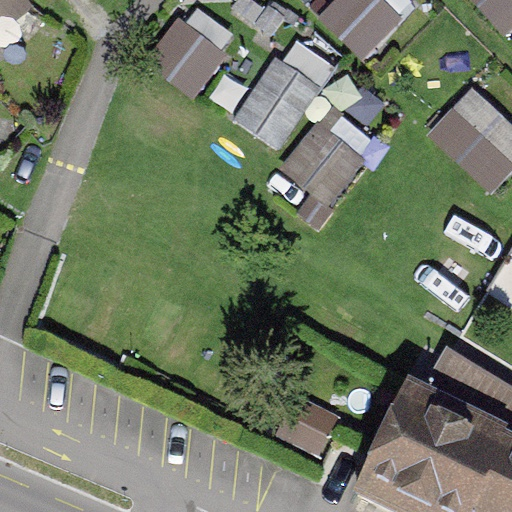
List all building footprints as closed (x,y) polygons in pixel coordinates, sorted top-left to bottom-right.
[(0,0),(0,36),(2,38),(34,0),(0,0)] [(415,8),(405,0),(333,0),(320,14),(368,59),(415,8)] [(511,0),(477,0),(504,27),(511,19),(511,0)] [(201,97),(239,33),(191,4),(152,68),(201,97)] [(405,71),(431,90),(461,49),(435,30),(405,71)] [(240,118),(284,147),(338,65),(294,36),(240,118)] [(497,193),(511,177),(511,116),(479,84),(433,130),(497,193)] [(322,213),(380,141),(334,104),(276,177),(322,213)] [(330,229),(368,258),(395,223),(356,195),(330,229)] [(423,281),(467,308),(489,271),(445,244),(423,281)] [(511,277),(503,301),(511,304),(511,277)] [(172,330),(187,296),(157,283),(142,317),(172,330)] [(511,393),(457,363),(434,403),(511,446),(511,393)] [(325,454),(343,414),(297,394),(279,434),(325,454)] [(511,511),(511,461),(416,408),(360,509),(364,511),(511,511)]
